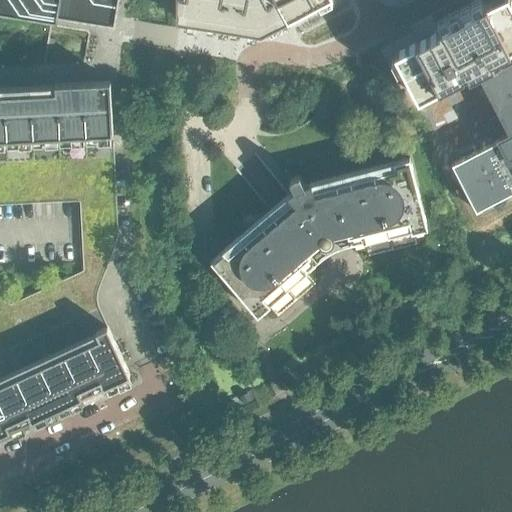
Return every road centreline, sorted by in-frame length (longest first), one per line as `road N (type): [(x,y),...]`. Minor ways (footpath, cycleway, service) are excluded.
road 1 (secondary): [(132,511),(511,323)]
road 2 (residential): [(0,460),(159,384),(150,364)]
road 3 (unknown): [(424,9),(472,128),(457,148)]
road 4 (residential): [(382,32),(306,58),(273,48),(250,56)]
